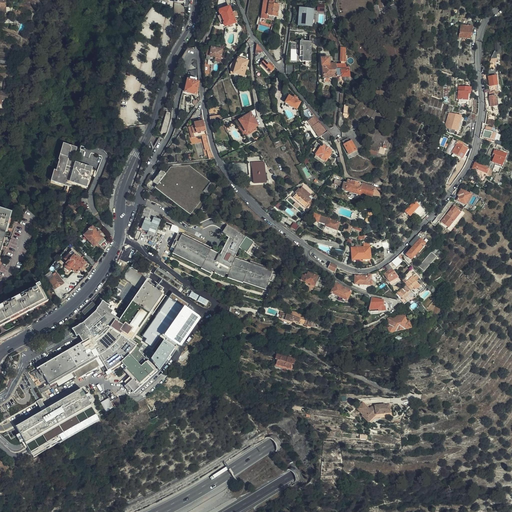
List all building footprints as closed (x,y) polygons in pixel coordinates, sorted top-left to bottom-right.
[(12,17),(20,19),(21,13),(17,13),(13,12),(14,8),(7,8),(6,0),(0,0),(0,14),(12,15),(12,17)] [(177,0),(177,3),(180,3),(180,14),(183,14),(184,7),(188,7),(188,0),(177,0)] [(277,17),(279,5),(274,4),(274,0),(262,0),(262,3),(260,18),(267,19),(267,15),(277,17)] [(375,14),(380,15),(380,13),(382,12),(383,14),(386,13),(384,8),(379,9),(377,4),(372,6),(375,14)] [(221,15),(218,17),(220,24),(224,22),(226,26),(235,23),(233,16),(229,7),(220,11),(221,15)] [(309,9),(313,10),(313,8),(299,8),(299,11),(298,22),(298,25),(311,26),(311,25),(307,25),(307,23),(300,22),(301,11),(309,11),(309,9)] [(309,11),(301,11),(300,22),(307,23),(307,25),(311,25),(311,16),(313,16),(313,10),(309,9),(309,11)] [(291,22),(290,24),(298,25),(299,11),(292,10),(291,22)] [(470,39),(472,27),(460,25),(458,37),(470,39)] [(333,41),(332,32),(324,34),(326,43),(333,41)] [(312,61),(312,40),(300,40),(300,61),(312,61)] [(206,50),(205,55),(214,57),(213,61),(220,62),(221,58),(222,58),(224,51),(211,48),(211,50),(207,49),(206,49),(205,46),(198,49),(200,50),(201,53),(206,50)] [(235,58),(229,65),(230,66),(232,73),(233,73),(237,61),(238,58),(235,58)] [(247,62),(238,58),(237,61),(233,73),(243,76),(247,62)] [(337,76),(336,64),(328,64),(328,59),(321,59),(322,65),(323,65),(323,77),(337,76)] [(275,67),(271,62),(268,64),(265,61),(261,64),(269,73),(275,67)] [(341,64),(340,64),(336,64),(337,76),(349,76),(349,70),(346,70),(346,69),(341,69),(341,64)] [(496,85),(495,76),(488,77),(489,86),(491,86),(495,85),(496,85)] [(196,94),(199,83),(196,82),(197,79),(190,78),(190,81),(188,80),(185,92),(196,94)] [(467,100),(468,93),(470,93),(470,88),(458,87),(457,99),(467,100)] [(379,90),(378,99),(386,100),(387,91),(379,90)] [(0,101),(7,103),(9,93),(0,91),(0,101)] [(300,103),(297,101),(298,99),(297,99),(297,98),(295,97),(294,99),(289,96),(286,103),(297,109),(300,103)] [(498,111),(501,111),(501,107),(501,97),(501,96),(496,96),(492,96),(492,106),(492,107),(493,107),(494,111),(498,111)] [(375,109),(371,116),(376,120),(381,112),(375,109)] [(161,131),(166,133),(171,118),(171,113),(167,112),(161,131)] [(457,130),(461,117),(449,113),(445,127),(457,130)] [(246,132),(257,125),(255,122),(250,114),(240,120),(246,132)] [(210,123),(222,119),(221,115),(209,116),(210,123)] [(307,122),(319,137),(323,135),(325,133),(324,131),(324,130),(321,126),(320,127),(312,118),(307,122)] [(206,133),(203,120),(194,123),(194,125),(188,126),(191,137),(201,134),(206,133)] [(493,141),(496,133),(484,129),(482,137),(493,141)] [(331,137),(327,131),(325,133),(323,135),(328,139),(331,137)] [(206,133),(201,134),(207,153),(208,153),(211,152),(208,143),(206,133)] [(349,154),(356,150),(351,141),(344,145),(349,154)] [(460,158),(466,148),(462,146),(463,144),(458,141),(451,152),(460,158)] [(369,144),(368,149),(378,153),(380,148),(369,144)] [(87,188),(93,168),(78,164),(77,167),(72,166),(77,149),(64,145),(62,152),(65,153),(64,157),(62,157),(61,161),(62,162),(61,166),(60,166),(58,172),(56,172),(53,183),(63,186),(64,184),(71,186),(72,184),(87,188)] [(324,164),(331,154),(330,153),(331,150),(324,145),(322,148),(320,148),(314,158),(324,164)] [(494,149),(493,154),(495,155),(494,157),(492,162),(502,165),(507,154),(494,149)] [(101,197),(110,176),(117,159),(110,157),(105,172),(100,182),(95,193),(101,197)] [(486,159),(483,166),(488,168),(491,161),(486,159)] [(265,182),(264,162),(252,163),(253,183),(265,182)] [(486,173),(488,168),(483,166),(475,162),(472,169),(476,171),(477,169),(486,173)] [(189,215),(213,183),(189,165),(171,167),(165,174),(161,171),(153,182),(156,185),(154,188),(189,215)] [(380,197),(380,188),(357,182),(347,180),(347,183),(335,180),(334,183),(342,186),(341,190),(370,198),(372,194),(380,197)] [(312,201),(298,189),(293,194),(295,195),(293,197),(304,207),(306,206),(307,206),(312,201)] [(464,204),(469,195),(461,190),(458,194),(460,195),(457,200),(464,204)] [(424,211),(415,202),(411,206),(415,210),(413,211),(418,216),(424,211)] [(447,226),(461,211),(454,205),(440,220),(447,226)] [(0,255),(11,212),(0,209),(0,255)] [(314,215),(312,220),(317,223),(320,214),(316,213),(314,210),(310,212),(310,214),(314,215)] [(238,249),(245,253),(253,242),(227,225),(222,233),(228,237),(226,243),(224,248),(221,255),(212,250),(183,235),(180,234),(171,250),(174,252),(203,267),(202,268),(212,273),(211,275),(214,276),(215,274),(224,279),(225,278),(228,279),(227,280),(244,284),(244,283),(268,290),(272,273),(249,266),(233,262),(238,249)] [(104,240),(99,235),(101,234),(98,231),(97,232),(91,226),(88,230),(89,230),(83,236),(94,247),(96,245),(98,247),(104,240)] [(183,235),(212,250),(213,247),(185,233),(183,235)] [(417,236),(410,243),(414,246),(420,240),(417,236)] [(390,246),(388,238),(381,240),(383,248),(390,246)] [(425,244),(420,240),(414,246),(403,258),(408,262),(425,244)] [(253,242),(245,253),(251,257),(259,246),(253,242)] [(369,247),(360,247),(351,248),(352,259),(369,258),(369,247)] [(422,271),(436,255),(432,251),(418,267),(422,271)] [(203,267),(174,252),(173,255),(201,270),(200,272),(210,277),(211,275),(212,273),(202,268),(203,267)] [(400,255),(390,264),(392,267),(394,265),(396,267),(402,262),(400,260),(402,257),(400,255)] [(76,274),(85,264),(80,259),(79,260),(74,256),(66,264),(76,274)] [(137,273),(140,268),(134,264),(130,270),(132,271),(133,270),(137,273)] [(249,264),(249,266),(272,273),(273,270),(249,264)] [(327,269),(333,273),(336,267),(330,264),(327,269)] [(397,277),(392,269),(387,272),(385,274),(389,282),(397,277)] [(315,285),(318,276),(307,273),(306,275),(302,274),(300,280),(315,285)] [(409,289),(410,290),(413,287),(415,289),(420,285),(416,281),(420,277),(417,274),(414,276),(413,277),(412,276),(404,282),(409,289)] [(51,276),(46,280),(51,287),(56,284),(51,276)] [(369,285),(369,277),(354,276),(354,284),(369,285)] [(244,284),(227,280),(227,283),(243,287),(243,286),(267,292),(268,290),(244,283),(244,284)] [(38,387),(42,393),(57,384),(56,383),(71,374),(73,373),(75,372),(79,378),(97,367),(95,363),(97,362),(99,366),(104,373),(109,370),(111,372),(119,366),(129,377),(124,382),(133,393),(157,371),(139,351),(146,359),(153,362),(159,369),(166,360),(168,362),(171,358),(169,357),(175,348),(165,341),(173,328),(175,325),(176,325),(187,309),(172,299),(162,313),(159,311),(155,317),(150,313),(165,290),(159,285),(158,286),(156,284),(157,283),(155,281),(152,285),(146,281),(118,320),(110,314),(111,312),(107,309),(109,307),(102,302),(94,312),(82,323),(72,330),(75,336),(77,335),(81,342),(35,369),(37,371),(35,373),(39,380),(39,379),(42,384),(38,387)] [(409,289),(404,282),(396,289),(401,295),(409,289)] [(346,301),(351,292),(335,284),(330,292),(346,301)] [(0,325),(47,301),(39,285),(35,287),(36,289),(0,307),(0,325)] [(414,294),(416,297),(425,289),(424,285),(414,294)] [(118,297),(121,292),(117,289),(112,296),(114,297),(116,295),(118,297)] [(198,300),(206,305),(209,301),(200,296),(198,300)] [(379,299),(370,297),(368,306),(382,309),(383,306),(378,305),(378,304),(379,300),(379,299)] [(283,313),(282,314),(302,319),(303,315),(283,310),(283,313)] [(274,319),(286,321),(286,320),(301,323),(301,322),(305,323),(306,320),(302,319),(282,314),(283,313),(281,312),(280,313),(278,313),(277,315),(275,314),(274,319)] [(411,328),(409,320),(407,320),(406,315),(387,319),(388,320),(386,320),(386,322),(385,323),(386,327),(387,326),(389,333),(411,328)] [(293,368),(296,358),(278,353),(275,363),(293,368)] [(57,384),(59,387),(74,378),(71,374),(56,383),(57,384)] [(40,400),(44,398),(37,386),(0,408),(0,422),(1,424),(37,402),(40,400)] [(42,411),(16,427),(19,434),(23,440),(30,452),(96,415),(89,403),(85,396),(81,389),(46,410),(42,411)] [(118,398),(112,402),(117,410),(123,406),(118,398)] [(108,399),(100,403),(105,412),(113,408),(108,399)] [(40,400),(37,402),(40,408),(42,411),(46,410),(43,406),(40,400)] [(358,406),(362,409),(365,411),(365,412),(363,414),(368,419),(376,411),(377,412),(387,411),(386,403),(386,402),(376,403),(376,404),(372,405),(371,406),(364,400),(358,406)] [(376,411),(368,419),(370,420),(377,412),(376,411)] [(30,452),(33,457),(98,420),(96,415),(30,452)]
